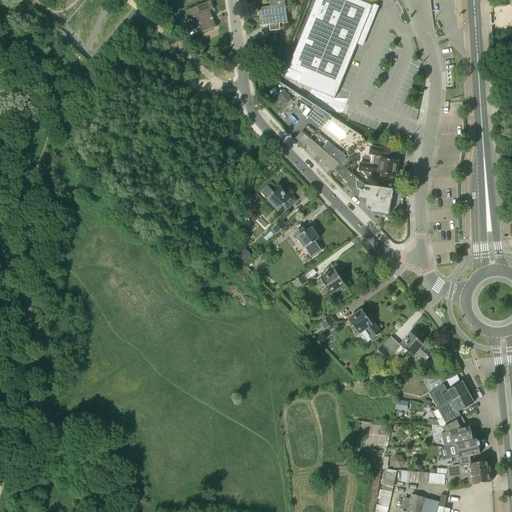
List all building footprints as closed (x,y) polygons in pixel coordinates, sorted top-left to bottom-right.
[(268,0),(270,7),(259,8),(261,25),(288,21),(284,0),(268,0)] [(311,88),(310,88),(305,86),(305,85),(304,85),(307,76),(339,89),(373,6),(358,0),(316,0),(284,78),(310,89),(311,88)] [(211,1),(202,5),(188,10),(191,18),(196,16),(202,31),(216,26),(213,19),(213,18),(211,18),(208,12),(214,9),(211,1)] [(284,90),(276,96),(283,105),(291,98),(284,90)] [(314,108),(307,118),(321,129),(330,119),(314,108)] [(333,172),(335,170),(340,164),(340,163),(346,156),(328,141),(321,148),(311,140),(306,144),(318,156),(314,160),(318,164),(322,160),(333,172)] [(397,150),(370,146),(369,155),(372,155),(371,164),(360,162),(358,171),(363,172),(368,180),(377,174),(381,175),(381,177),(390,178),(390,176),(395,176),(398,161),(395,161),(397,150)] [(340,164),(335,170),(348,184),(346,185),(366,206),(372,207),(372,212),(390,214),(393,190),(365,185),(340,164)] [(279,187),(275,192),(268,185),(261,192),(278,210),(283,205),(288,209),(296,201),(292,197),(290,199),(279,187)] [(257,220),(265,228),(268,225),(261,217),(257,220)] [(282,220),(271,229),(276,235),(287,225),(282,220)] [(302,228),(295,233),(311,257),(322,250),(315,241),(319,239),(312,227),(305,232),(302,228)] [(253,257),(245,248),(236,256),(244,265),(253,257)] [(258,264),(267,255),(262,251),(254,260),(258,264)] [(340,277),(335,270),(322,279),(331,294),(337,290),(343,300),(351,294),(345,284),(346,284),(342,276),(340,277)] [(296,288),(309,280),(305,275),(293,283),(296,288)] [(371,340),(381,333),(369,316),(367,317),(362,310),(349,320),(359,336),(366,331),(369,336),(369,337),(371,340)] [(324,330),(335,322),(331,316),(320,324),(324,330)] [(433,353),(424,345),(424,344),(412,333),(401,345),(413,356),(417,352),(426,361),(433,353)] [(392,355),(401,346),(391,336),(373,354),(379,360),(388,351),(392,355)] [(439,409),(468,393),(463,382),(447,391),(447,392),(433,399),(439,409)] [(468,393),(439,409),(444,418),(448,425),(462,418),(458,412),(474,403),(468,393)] [(407,410),(408,402),(397,400),(395,409),(407,410)] [(473,432),(471,433),(470,427),(467,427),(462,417),(462,418),(448,425),(443,428),(446,433),(441,434),(444,447),(447,447),(453,446),(453,445),(477,440),(475,440),(473,432)] [(393,447),(397,442),(393,438),(388,442),(393,447)] [(477,440),(453,445),(453,446),(456,445),(458,455),(451,457),(453,466),(475,463),(474,455),(481,454),(479,446),(481,446),(479,440),(477,441),(477,440)] [(405,463),(402,456),(395,456),(391,462),(394,468),(401,469),(405,463)] [(488,461),(475,463),(453,466),(448,467),(446,475),(445,479),(454,477),(453,471),(468,468),(468,467),(470,467),(471,474),(490,471),(489,467),(490,466),(490,464),(489,462),(488,461)] [(490,471),(471,474),(473,484),(492,482),(491,480),(492,479),(491,476),(491,475),(490,471)] [(395,481),(396,475),(384,472),(383,478),(395,481)] [(445,479),(446,475),(429,474),(428,485),(445,486),(445,479)] [(383,485),(393,487),(395,481),(383,478),(381,484),(383,485)] [(439,502),(436,511),(443,511),(444,508),(447,495),(441,494),(439,502)] [(410,499),(407,511),(436,511),(439,502),(411,495),(410,499)]
